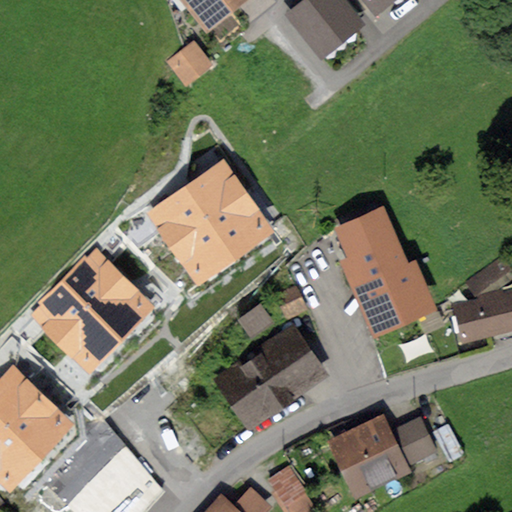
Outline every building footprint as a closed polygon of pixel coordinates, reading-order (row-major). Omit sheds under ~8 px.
[(193,0),(207,16),(226,0),(193,0)] [(321,46),(352,20),(335,0),(313,0),(296,14),(321,46)] [(191,44),(172,63),(186,79),(206,62),(191,44)] [(193,274),(273,221),(225,150),(145,204),(193,274)] [(353,274),(360,271),(381,320),(427,300),(412,264),(405,267),(393,241),(347,261),(353,274)] [(502,257),(467,282),(475,292),(509,267),(502,257)] [(276,295),(286,315),(305,306),(295,286),(276,295)] [(459,307),(466,335),(511,324),(511,304),(510,294),(500,297),(498,291),(464,302),(465,306),(459,307)] [(308,301),(317,325),(330,320),(320,296),(308,301)] [(239,314),(248,333),(272,321),(263,303),(239,314)] [(296,331),(226,380),(251,416),(322,367),(296,331)] [(0,477),(3,481),(72,414),(15,355),(0,370),(0,477)] [(341,445),(359,482),(399,463),(381,426),(341,445)] [(269,479),(285,504),(304,492),(288,466),(269,479)] [(235,511),(224,502),(215,511),(235,511)]
